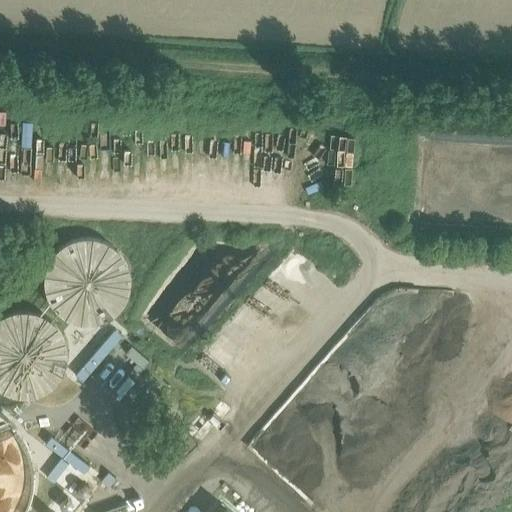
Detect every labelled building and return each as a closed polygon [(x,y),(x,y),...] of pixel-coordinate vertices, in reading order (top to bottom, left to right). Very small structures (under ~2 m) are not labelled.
[(18,142),(18,118),(10,118),(9,142),(18,142)] [(140,280),(140,279),(139,270),(137,261),(133,254),(127,247),(120,241),(112,237),(105,235),(96,234),(85,235),(78,237),(72,240),(64,247),(58,254),(54,262),(51,271),(50,279),(51,287),(54,296),(59,305),(64,311),(71,317),(79,321),(85,323),(94,324),(105,323),(112,321),(120,317),(127,311),(132,305),(136,297),(139,288),(140,280)] [(74,354),(73,346),(70,336),(65,327),(60,321),(55,317),(47,313),(38,310),(30,309),(20,310),(13,312),(4,316),(0,319),(0,387),(2,390),(9,394),(17,397),(27,399),(37,398),(46,395),(52,392),(59,387),(66,379),(70,373),(73,364),(74,354)] [(83,382),(113,342),(104,336),(74,376),(83,382)] [(68,431),(84,437),(90,421),(73,415),(68,431)] [(32,422),(27,434),(44,440),(48,428),(32,422)] [(27,484),(27,483),(26,470),(22,456),(19,450),(15,442),(8,433),(0,426),(0,511),(20,511),(25,498),(27,484)] [(68,456),(62,467),(79,477),(89,458),(50,436),(46,443),(68,456)]
